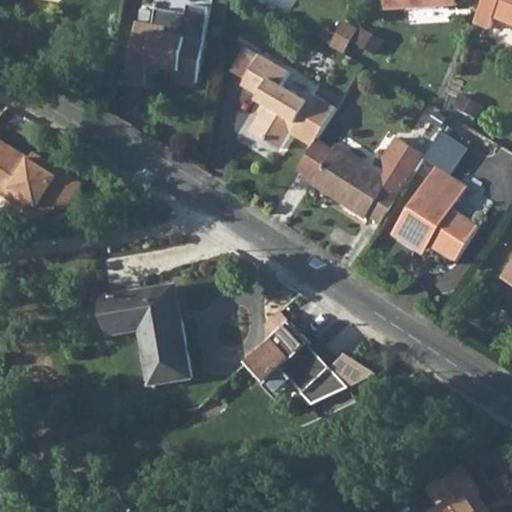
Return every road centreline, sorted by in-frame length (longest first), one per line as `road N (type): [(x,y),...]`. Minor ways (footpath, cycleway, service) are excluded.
road 1 (unclassified): [(224,213),(511,400)]
road 2 (unclassified): [(0,74),(224,213)]
road 3 (unclassified): [(0,252),(190,229),(224,213)]
